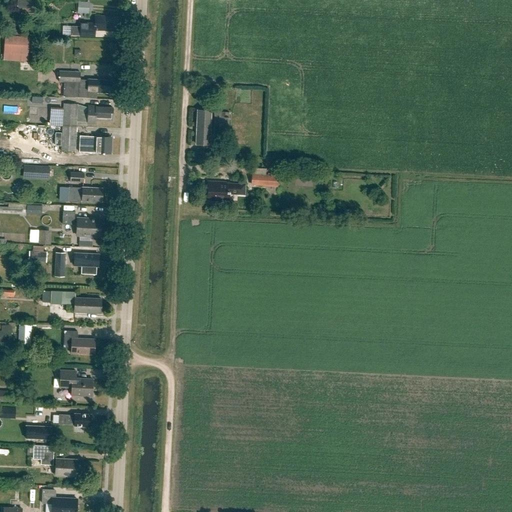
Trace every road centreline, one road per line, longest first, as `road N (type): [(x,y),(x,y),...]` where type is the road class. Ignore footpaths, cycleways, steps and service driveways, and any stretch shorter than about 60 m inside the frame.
road 1 (unclassified): [(117,511),(142,0)]
road 2 (track): [(188,0),(170,363)]
road 3 (track): [(170,363),(164,511)]
